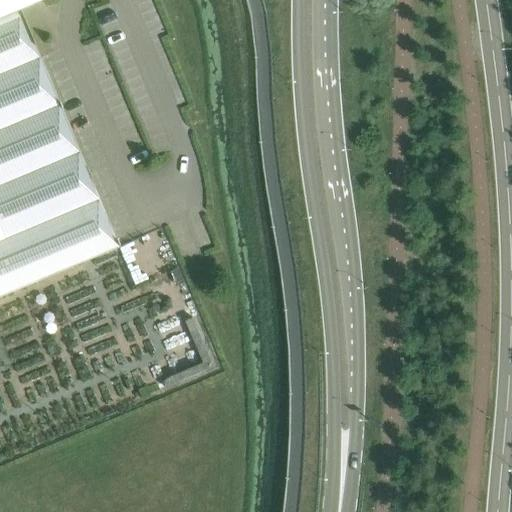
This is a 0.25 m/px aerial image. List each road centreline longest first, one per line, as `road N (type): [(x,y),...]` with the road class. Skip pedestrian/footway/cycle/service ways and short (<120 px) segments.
road 1 (secondary): [(298,0),(305,154),(332,351),(329,511)]
road 2 (tertiary): [(497,511),(511,272),(485,0)]
road 3 (secondary): [(348,511),(356,313),(332,0)]
